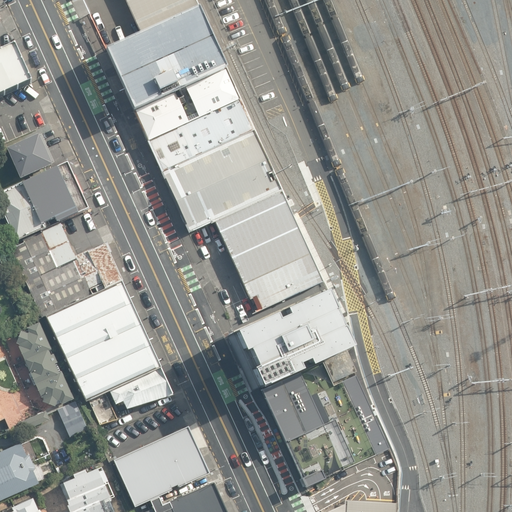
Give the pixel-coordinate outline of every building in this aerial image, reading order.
[(125,0),(140,33),(198,6),(195,0),(125,0)] [(106,48),(134,109),(226,68),(198,6),(140,33),(106,48)] [(0,103),(34,89),(16,48),(0,54),(0,103)] [(148,141),(240,98),(226,68),(134,109),(148,141)] [(163,173),(254,131),(255,131),(240,98),(148,141),(147,141),(162,173),(163,173)] [(215,222),(282,191),(276,180),(271,182),(267,173),(272,171),(254,131),(163,173),(190,233),(215,222)] [(54,165),(42,135),(8,149),(20,179),(54,165)] [(87,208),(65,163),(0,191),(0,207),(13,240),(87,208)] [(323,283),(282,191),(215,222),(249,301),(252,299),(258,312),(251,315),(252,316),(323,283)] [(41,317),(45,316),(124,282),(106,243),(75,256),(59,224),(11,247),(41,317)] [(159,366),(124,282),(45,316),(86,397),(159,366)] [(231,326),(261,390),(322,361),(323,361),(346,350),(353,347),(323,283),(252,316),(231,326)] [(20,345),(20,346),(43,399),(44,399),(43,402),(56,408),(58,404),(61,404),(63,406),(74,400),(40,324),(28,328),(26,332),(22,331),(17,344),(20,345)] [(322,361),(261,390),(305,487),(389,449),(355,375),(333,386),(322,361)] [(164,371),(122,389),(134,416),(176,397),(164,371)] [(87,431),(74,404),(58,411),(70,439),(87,431)] [(50,419),(47,411),(22,422),(26,430),(50,419)] [(206,474),(186,429),(114,461),(134,506),(149,499),(157,495),(206,474)] [(27,456),(22,444),(0,453),(0,502),(40,484),(35,472),(37,469),(31,456),(27,456)] [(115,511),(111,499),(115,498),(102,467),(88,474),(86,470),(74,475),(76,479),(64,483),(71,499),(68,500),(70,505),(68,506),(70,511),(115,511)] [(153,507),(140,511),(226,511),(214,482),(162,505),(157,495),(149,499),(153,507)] [(41,511),(41,510),(40,510),(34,499),(13,508),(15,511),(14,511),(41,511)] [(395,511),(396,502),(381,501),(345,499),(344,503),(326,511),(395,511)]
